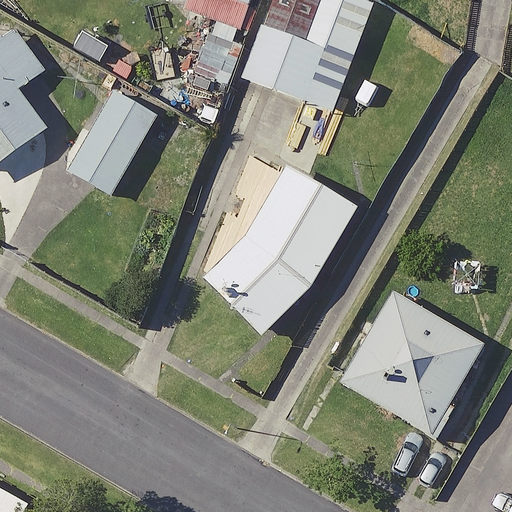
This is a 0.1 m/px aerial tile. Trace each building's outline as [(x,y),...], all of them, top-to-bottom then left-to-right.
[(242,0),(178,0),(175,9),(233,29),(242,0)] [(339,0),(264,0),(260,11),(324,37),(339,0)] [(317,49),(253,25),(233,78),(297,102),(317,49)] [(0,155),(37,124),(9,91),(34,70),(0,29),(0,155)] [(149,113),(105,89),(61,172),(104,196),(149,113)] [(278,162),(238,231),(193,277),(255,336),(302,287),(355,204),(278,162)] [(330,382),(430,439),(447,408),(441,404),(474,344),(381,292),(330,382)]
